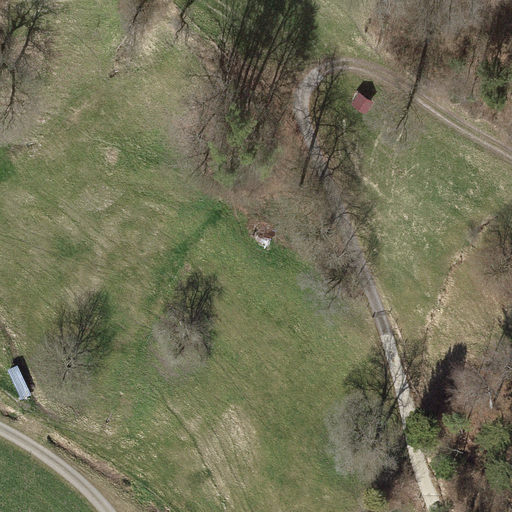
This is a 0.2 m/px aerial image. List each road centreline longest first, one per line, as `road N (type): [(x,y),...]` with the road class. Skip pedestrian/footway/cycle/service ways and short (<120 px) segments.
road 1 (track): [(511,158),(411,87),(352,66),(319,79),(308,100),(307,145),(401,377),(439,511)]
road 2 (track): [(0,429),(64,469),(104,511)]
